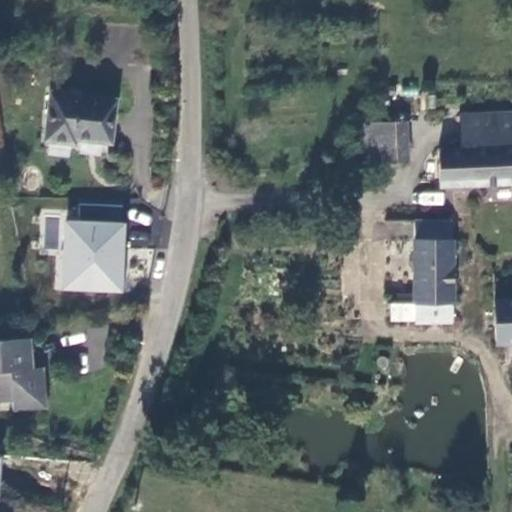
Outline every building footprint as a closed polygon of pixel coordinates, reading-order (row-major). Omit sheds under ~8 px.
[(109,142),(115,99),(50,91),(44,140),(71,143),(72,137),(109,142)] [(439,181),(511,178),(511,106),(462,109),(463,143),(438,144),(439,181)] [(366,121),(366,156),(404,156),(404,121),(366,121)] [(449,215),(411,216),(412,237),(414,300),(415,318),(415,320),(452,319),(449,215)] [(126,220),(42,217),(41,250),(55,250),(54,291),(124,293),(126,220)] [(391,301),(414,300),(412,237),(374,238),(376,301),(391,301)] [(511,296),(492,298),(495,341),(511,340),(511,296)] [(414,300),(391,301),(392,319),(415,318),(414,300)] [(32,366),(30,336),(0,338),(0,398),(14,398),(15,409),(48,407),(45,365),(32,366)]
